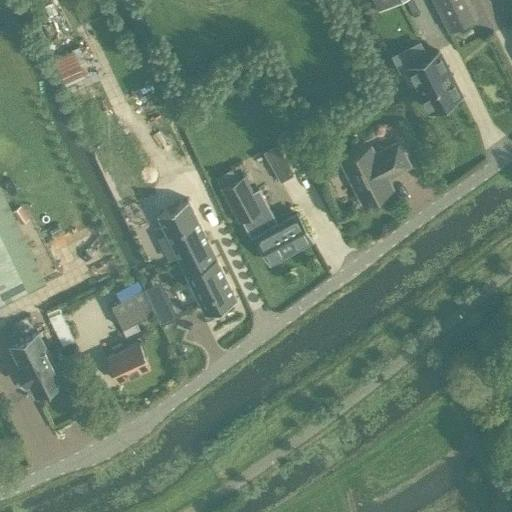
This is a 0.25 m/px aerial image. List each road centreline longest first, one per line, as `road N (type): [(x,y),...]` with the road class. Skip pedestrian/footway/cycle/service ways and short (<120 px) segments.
road 1 (unclassified): [(0,493),(133,428),(511,153)]
road 2 (residential): [(511,268),(346,402),(190,511)]
